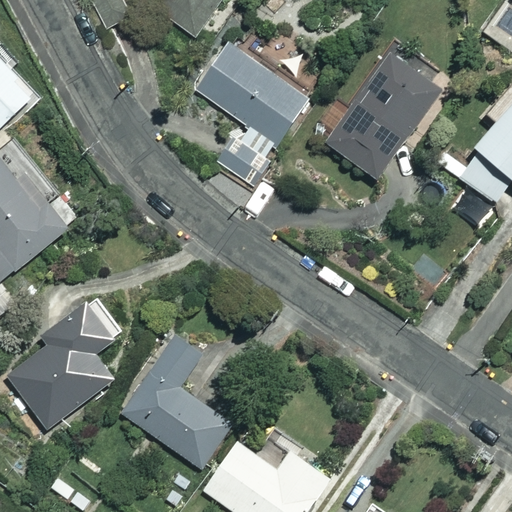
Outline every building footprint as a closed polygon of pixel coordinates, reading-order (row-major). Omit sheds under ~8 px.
[(133,13),(124,0),(93,0),(111,27),(133,13)] [(220,0),(149,0),(148,2),(197,34),(220,0)] [(310,97),(230,41),(197,88),(277,145),(310,97)] [(443,88),(391,50),(327,140),(379,177),(443,88)] [(0,125),(33,94),(0,58),(0,125)] [(511,100),(474,144),(480,150),(459,174),(493,204),(511,182),(511,100)] [(266,156),(239,131),(226,146),(253,170),(266,156)] [(18,178),(0,155),(0,280),(68,226),(25,172),(18,178)] [(115,336),(88,301),(43,336),(48,343),(7,374),(48,428),(115,376),(96,351),(115,336)] [(203,350),(175,330),(119,410),(201,466),(232,421),(180,384),(203,350)] [(278,467),(238,439),(203,488),(236,511),(305,511),(332,476),(292,447),(278,467)]
